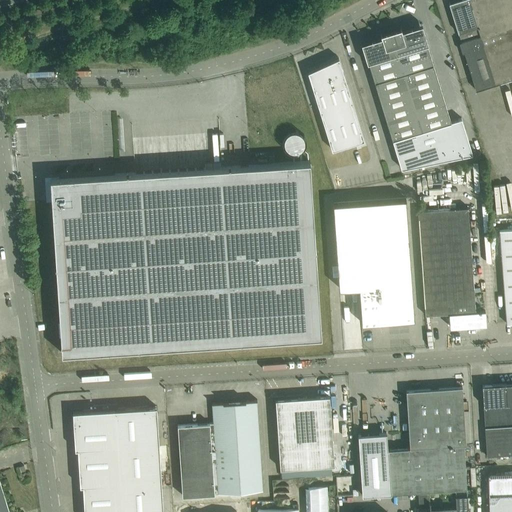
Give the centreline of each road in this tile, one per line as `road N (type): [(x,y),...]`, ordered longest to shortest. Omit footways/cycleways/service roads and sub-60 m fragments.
road 1 (unclassified): [(34,384),(511,355)]
road 2 (unclassified): [(0,80),(213,67),(302,38),(380,0)]
road 3 (unclassified): [(34,384),(0,145)]
road 4 (unclassified): [(51,511),(34,384)]
